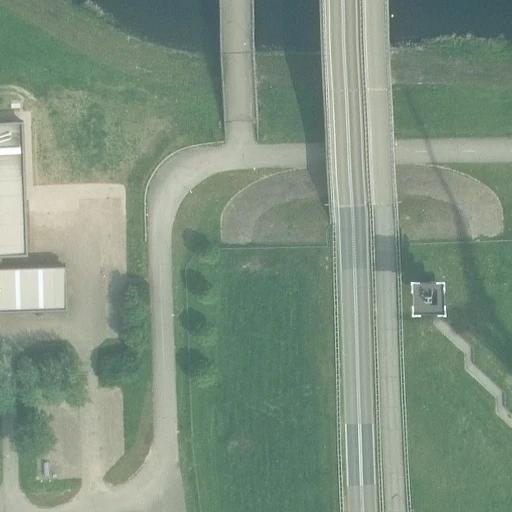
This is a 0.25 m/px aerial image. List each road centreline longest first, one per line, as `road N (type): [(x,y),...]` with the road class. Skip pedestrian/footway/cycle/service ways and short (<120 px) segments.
road 1 (unclassified): [(395,511),(375,0)]
road 2 (primary): [(362,511),(345,0)]
road 3 (unknown): [(4,511),(13,339)]
road 4 (unknown): [(96,335),(105,502)]
road 5 (unknown): [(91,197),(96,335)]
